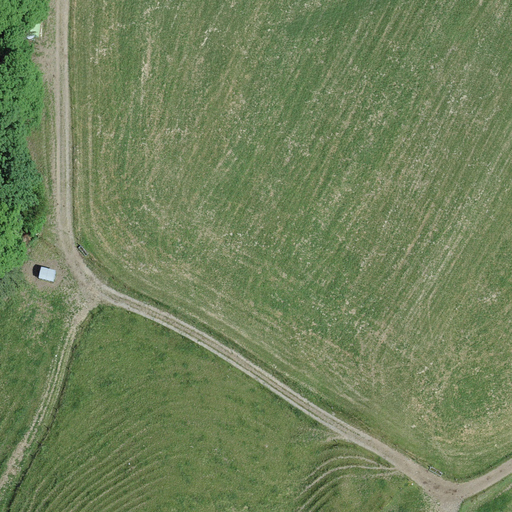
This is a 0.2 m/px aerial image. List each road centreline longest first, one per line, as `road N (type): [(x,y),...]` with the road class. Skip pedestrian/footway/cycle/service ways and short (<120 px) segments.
road 1 (track): [(511,466),(449,495),(213,344),(150,309),(95,291)]
road 2 (track): [(95,291),(75,269),(64,229),(64,0)]
road 3 (track): [(95,291),(71,317),(43,413),(0,504)]
